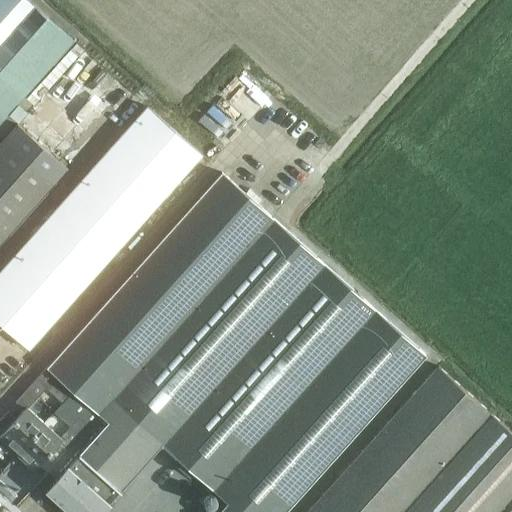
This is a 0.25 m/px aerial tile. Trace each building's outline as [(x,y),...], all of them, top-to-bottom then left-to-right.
[(0,0),(0,121),(72,40),(26,0),(0,0)] [(83,50),(0,142),(0,245),(134,95),(83,50)] [(0,321),(29,347),(201,153),(147,106),(0,271),(0,321)] [(221,171),(47,366),(57,375),(73,389),(84,399),(99,413),(87,427),(87,426),(66,450),(55,461),(48,470),(56,478),(46,489),(71,511),(101,511),(112,500),(163,444),(226,501),(216,511),(283,511),(428,350),(424,345),(281,225),(221,171)] [(493,511),(511,491),(511,430),(438,365),(306,511),(493,511)] [(22,411),(0,434),(0,439),(16,453),(44,421),(28,407),(46,387),(54,394),(47,403),(54,410),(62,402),(73,389),(57,375),(47,366),(35,379),(13,403),(14,404),(22,411)] [(44,421),(16,453),(33,469),(57,442),(66,450),(87,426),(87,427),(99,413),(84,399),(73,389),(62,402),(78,417),(68,429),(65,427),(59,434),(44,421)]
